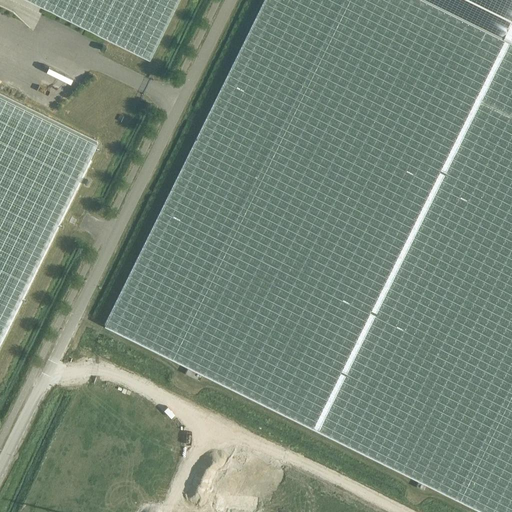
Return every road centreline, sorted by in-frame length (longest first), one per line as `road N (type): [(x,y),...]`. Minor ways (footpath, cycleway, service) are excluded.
road 1 (unclassified): [(0,469),(230,0)]
road 2 (track): [(217,387),(189,380),(77,313)]
